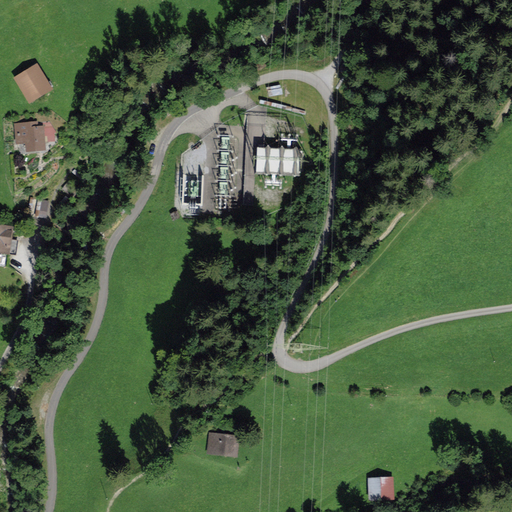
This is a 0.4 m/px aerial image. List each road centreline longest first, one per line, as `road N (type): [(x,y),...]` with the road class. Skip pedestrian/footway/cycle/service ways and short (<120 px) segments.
road 1 (unclassified): [(50,511),(48,423),(101,314),(106,258),(148,190),(171,127),(210,99),(295,74),(326,91),(331,104),(332,204),(279,335),(285,362),(312,367),(390,333),(511,310)]
road 2 (residential): [(0,366),(28,302),(41,223)]
